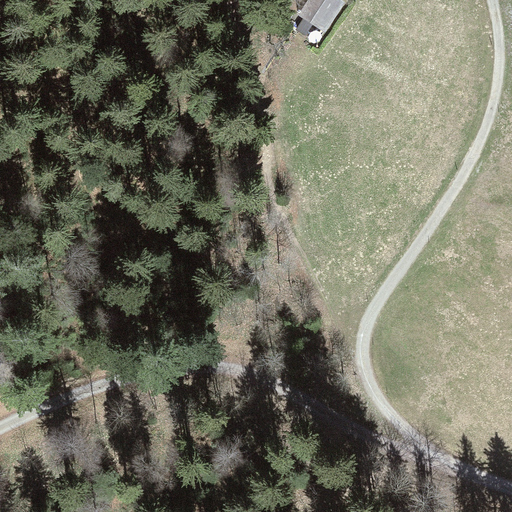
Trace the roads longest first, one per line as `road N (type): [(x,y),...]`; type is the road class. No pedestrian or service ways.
road 1 (track): [(438,459),(373,439),(276,386),(198,365),(129,375),(0,431)]
road 2 (track): [(364,371),(371,312),(485,131),(499,84),(492,0)]
